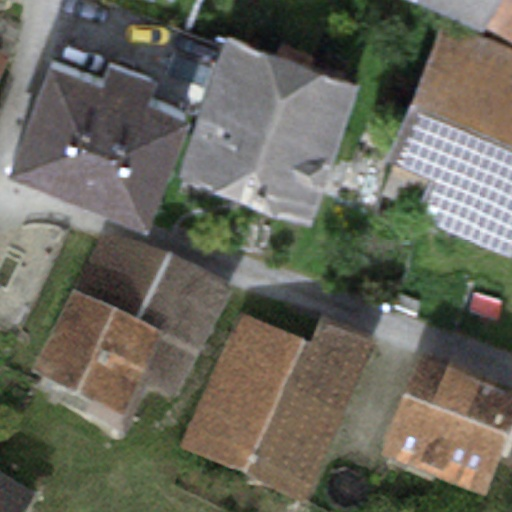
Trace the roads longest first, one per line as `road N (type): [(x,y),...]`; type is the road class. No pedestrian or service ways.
road 1 (residential): [(0,196),(511,368)]
road 2 (residential): [(39,0),(0,150)]
